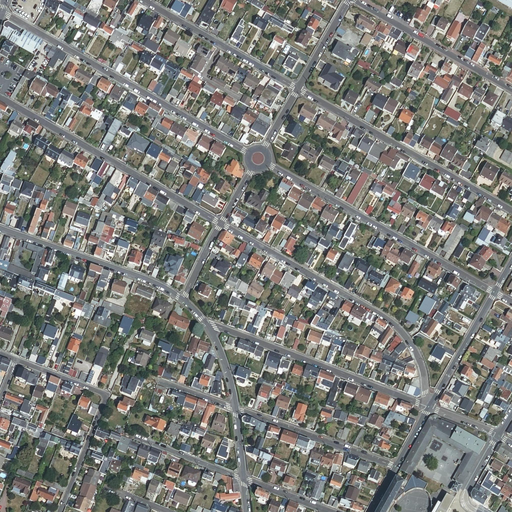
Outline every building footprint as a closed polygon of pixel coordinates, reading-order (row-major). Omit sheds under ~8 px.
[(61,5),(52,0),(48,0),(48,1),(46,5),(45,6),(57,13),(61,5)] [(118,0),(106,0),(104,5),(114,11),(116,8),(120,1),(118,0)] [(173,0),(168,9),(171,11),(176,2),(177,0),(173,0)] [(216,0),(210,0),(204,12),(213,17),(216,11),(215,11),(214,12),(210,11),(216,0)] [(224,0),(221,7),(231,13),(238,2),(234,0),(224,0)] [(250,4),(242,0),(240,0),(237,6),(246,11),(250,4)] [(253,0),(251,5),(261,11),(264,6),(262,5),(256,2),(253,0)] [(511,0),(496,0),(511,9),(511,0)] [(128,13),(133,5),(130,2),(125,11),(126,12),(128,13)] [(138,4),(135,2),(133,5),(128,13),(126,16),(128,17),(129,16),(131,18),(137,8),(136,7),(138,4)] [(191,8),(192,7),(185,4),(183,6),(178,3),(176,2),(171,11),(180,16),(182,11),(188,14),(191,8)] [(434,5),(429,2),(426,8),(432,10),(434,5)] [(64,3),(62,5),(74,12),(76,9),(64,3)] [(76,4),(75,5),(73,7),(77,9),(84,14),(87,10),(76,4)] [(74,12),(62,5),(60,10),(70,16),(70,15),(72,16),(74,12)] [(261,11),(251,5),(249,7),(254,9),(253,10),(260,14),(261,11)] [(426,8),(425,7),(423,12),(429,16),(432,10),(426,8)] [(118,10),(116,8),(114,11),(110,17),(114,20),(111,26),(115,28),(118,23),(122,25),(125,19),(116,14),(118,10)] [(84,14),(77,9),(73,16),(75,18),(73,21),(76,23),(78,19),(84,22),(87,15),(84,14)] [(98,16),(87,10),(84,14),(87,15),(95,20),(98,16)] [(313,14),(305,10),(302,16),(306,18),(308,14),(311,17),(313,14)] [(423,12),(418,10),(413,19),(422,24),(423,23),(423,22),(425,22),(429,16),(423,12)] [(196,25),(199,27),(202,21),(206,23),(205,25),(207,26),(206,28),(206,29),(207,30),(210,26),(209,26),(214,17),(213,17),(204,12),(196,25)] [(466,17),(459,13),(456,18),(457,19),(447,38),(450,40),(451,38),(454,40),(466,19),(466,17)] [(95,20),(87,15),(84,22),(87,24),(95,29),(96,29),(99,24),(95,22),(96,20),(95,20)] [(139,27),(149,33),(156,21),(151,19),(145,16),(139,27)] [(315,32),(322,20),(315,16),(314,18),(308,28),(315,32)] [(374,24),(361,16),(357,23),(370,31),(374,24)] [(150,33),(159,18),(159,17),(153,27),(150,33)] [(253,25),(264,31),(269,23),(258,17),(253,25)] [(294,30),(283,23),(273,17),(272,17),(269,22),(273,24),(276,26),(285,31),(285,30),(286,31),(287,30),(293,33),(294,30)] [(436,28),(441,20),(435,17),(431,25),(436,28)] [(163,20),(159,18),(150,33),(154,35),(159,27),(161,24),(163,20)] [(448,24),(441,20),(436,28),(436,29),(440,31),(441,30),(444,32),(448,24)] [(232,38),(238,42),(242,45),(246,38),(241,35),(244,29),(244,28),(242,27),(245,22),(242,21),(232,38)] [(5,23),(4,27),(4,28),(9,31),(10,29),(15,32),(19,34),(21,29),(8,22),(5,23)] [(72,24),(69,23),(62,34),(65,36),(72,24)] [(108,27),(106,25),(101,23),(98,29),(105,33),(107,34),(111,37),(115,31),(108,27)] [(474,40),(480,30),(469,23),(462,35),(467,37),(473,41),(474,40)] [(380,24),(376,31),(378,33),(387,37),(392,28),(388,25),(387,28),(380,24)] [(490,30),(482,25),(480,30),(474,40),(473,41),(479,44),(477,46),(480,47),(481,45),(483,42),(490,30)] [(9,31),(4,28),(1,36),(10,41),(14,33),(9,31)] [(308,28),(305,33),(312,36),(312,37),(315,32),(308,28)] [(402,33),(392,28),(387,37),(396,42),(402,33)] [(128,34),(119,29),(117,32),(126,37),(128,34)] [(18,47),(35,56),(38,51),(36,50),(39,46),(41,41),(25,31),(22,36),(17,46),(18,47)] [(126,37),(117,32),(115,31),(111,37),(110,39),(114,41),(115,40),(116,40),(117,38),(121,40),(121,39),(122,40),(131,45),(133,41),(126,37)] [(10,41),(15,45),(17,46),(22,36),(19,34),(15,32),(14,33),(10,41)] [(173,35),(168,32),(163,40),(176,47),(180,40),(181,38),(174,34),(173,35)] [(305,33),(304,32),(299,39),(297,43),(305,48),(312,36),(305,33)] [(155,54),(159,47),(156,46),(155,48),(149,44),(154,36),(149,33),(141,46),(147,49),(155,54)] [(387,37),(378,33),(376,37),(384,42),(387,37)] [(404,34),(402,33),(396,42),(395,45),(397,46),(399,41),(404,34)] [(369,45),(373,38),(366,34),(362,41),(369,45)] [(283,49),(288,42),(277,35),(273,41),(277,44),(282,47),(282,48),(283,49)] [(396,42),(387,37),(384,42),(394,47),(395,45),(396,42)] [(9,55),(15,45),(10,41),(8,40),(0,53),(0,54),(7,59),(9,55)] [(192,47),(180,40),(176,47),(174,51),(186,58),(192,47)] [(139,44),(133,41),(131,45),(130,47),(144,55),(145,53),(147,49),(141,46),(139,44)] [(405,45),(399,41),(397,46),(394,51),(405,57),(406,54),(410,47),(406,44),(405,45)] [(348,49),(339,44),(333,55),(345,62),(347,59),(352,62),(355,57),(356,57),(359,52),(349,47),(348,49)] [(17,46),(15,45),(9,55),(13,57),(18,47),(17,46)] [(486,47),(481,45),(480,47),(472,61),(477,64),(486,47)] [(197,52),(198,53),(204,57),(209,60),(213,53),(200,46),(197,52)] [(499,48),(496,46),(492,55),(488,61),(485,66),(489,68),(491,64),(495,66),(496,65),(499,67),(502,62),(498,60),(499,57),(496,55),(499,48)] [(42,49),(41,51),(42,52),(48,55),(46,58),(50,60),(57,49),(53,47),(51,50),(48,49),(46,52),(42,49)] [(415,49),(410,47),(406,54),(416,59),(417,58),(420,52),(415,49)] [(469,48),(464,57),(471,61),(478,49),(475,47),(473,51),(469,48)] [(38,51),(35,56),(31,63),(27,70),(30,72),(32,69),(32,68),(42,52),(41,51),(39,50),(38,51)] [(62,62),(66,55),(57,50),(48,66),(53,69),(58,60),(62,62)] [(154,60),(155,58),(145,53),(144,55),(140,61),(150,67),(154,60)] [(194,64),(203,69),(207,62),(203,60),(204,57),(198,53),(196,56),(194,56),(191,62),(194,63),(194,64)] [(293,55),(294,54),(293,53),(292,54),(291,54),(284,67),(291,71),(299,58),(295,56),(293,55)] [(406,54),(405,57),(404,58),(414,63),(416,59),(406,54)] [(116,72),(120,64),(124,56),(122,55),(120,57),(113,70),(116,72)] [(71,57),(68,56),(62,66),(65,68),(71,57)] [(222,71),(227,62),(218,56),(214,63),(217,64),(215,68),(222,71)] [(440,72),(439,72),(440,73),(444,75),(442,78),(444,80),(447,75),(451,68),(447,65),(449,61),(447,59),(440,72)] [(154,60),(150,67),(159,72),(160,70),(161,71),(164,67),(162,66),(163,65),(154,60)] [(183,70),(170,62),(166,69),(172,73),(174,74),(173,75),(177,77),(180,73),(181,74),(183,70)] [(233,66),(227,62),(222,71),(221,72),(227,75),(233,66)] [(414,63),(407,75),(417,81),(418,78),(422,72),(424,68),(414,63)] [(195,77),(197,78),(199,74),(200,75),(203,69),(194,64),(191,69),(189,69),(187,72),(194,76),(195,77)] [(505,67),(503,70),(510,73),(511,68),(511,64),(510,64),(508,69),(505,67)] [(74,78),(79,69),(70,65),(65,74),(68,75),(67,77),(70,79),(71,77),(74,79),(74,78)] [(336,70),(328,65),(320,78),(332,85),(331,87),(331,89),(335,91),(337,91),(344,79),(334,73),(336,70)] [(434,81),(437,76),(436,75),(438,71),(435,69),(430,66),(428,65),(424,72),(430,75),(428,78),(434,81)] [(239,69),(233,66),(227,75),(234,79),(236,75),(239,69)] [(93,78),(79,69),(74,78),(88,86),(89,84),(93,78)] [(240,69),(239,69),(236,75),(245,81),(249,75),(249,74),(240,69)] [(30,72),(27,70),(11,98),(14,100),(22,86),(22,87),(27,79),(32,82),(34,83),(36,79),(38,76),(36,75),(30,72)] [(187,72),(183,70),(181,74),(180,74),(187,78),(189,79),(192,81),(194,76),(187,72)] [(503,70),(500,77),(506,80),(510,73),(503,70)] [(94,75),(93,78),(89,84),(98,89),(107,94),(108,94),(110,95),(115,87),(94,75)] [(249,75),(245,81),(243,84),(249,88),(255,78),(249,75)] [(444,80),(442,78),(438,76),(433,86),(445,93),(453,78),(447,75),(444,80)] [(454,76),(453,78),(445,93),(443,97),(448,100),(453,91),(450,90),(453,85),(459,89),(463,81),(454,76)] [(197,78),(195,77),(193,81),(192,83),(198,86),(201,80),(197,78)] [(226,85),(213,78),(211,81),(224,88),(226,85)] [(249,88),(256,92),(259,86),(261,82),(255,78),(249,88)] [(403,84),(393,78),(389,84),(396,88),(399,90),(403,84)] [(47,86),(36,79),(34,83),(32,86),(31,89),(30,90),(41,96),(43,93),(45,88),(47,86)] [(382,87),(369,80),(365,88),(378,95),(382,87)] [(396,88),(389,84),(385,82),(383,86),(394,92),(396,88)] [(202,90),(203,89),(201,87),(198,86),(192,83),(190,86),(188,90),(194,93),(199,96),(202,90)] [(215,93),(216,91),(217,89),(206,83),(203,89),(202,90),(213,96),(215,93)] [(89,84),(88,86),(85,92),(89,95),(93,97),(98,89),(89,84)] [(158,84),(153,93),(157,95),(161,87),(159,86),(159,85),(158,84)] [(241,87),(235,84),(231,90),(238,94),(241,87)] [(281,92),(268,85),(266,89),(260,99),(258,102),(271,109),(281,92)] [(472,98),(475,92),(464,85),(459,94),(470,100),(472,98)] [(45,88),(43,93),(44,94),(45,93),(47,94),(50,95),(54,98),(57,92),(57,91),(56,90),(54,89),(48,86),(47,89),(45,88)] [(254,95),(260,99),(266,89),(259,86),(256,92),(254,95)] [(124,93),(115,87),(110,95),(110,97),(117,101),(119,102),(124,93)] [(486,93),(477,88),(475,92),(472,98),(480,103),(486,93)] [(107,94),(98,89),(93,97),(89,95),(87,99),(94,103),(95,101),(102,105),(108,94),(107,94)] [(175,98),(178,93),(173,89),(169,95),(175,98)] [(72,96),(66,92),(62,90),(61,92),(62,92),(60,95),(62,96),(66,98),(65,99),(63,102),(68,104),(72,96)] [(350,105),(354,107),(360,97),(350,91),(344,101),(351,104),(350,105)] [(89,95),(85,92),(80,100),(83,102),(84,103),(85,102),(92,107),(94,103),(87,99),(89,95)] [(224,103),(226,99),(215,93),(213,96),(210,101),(221,108),(224,103)] [(483,103),(487,105),(492,108),(497,98),(489,93),(486,98),(483,103)] [(126,102),(133,106),(136,102),(138,98),(131,94),(131,95),(130,94),(127,99),(128,99),(126,102)] [(388,101),(378,95),(372,105),(383,111),(383,110),(388,101)] [(80,100),(72,96),(68,104),(71,106),(74,103),(77,105),(76,106),(80,108),(81,106),(83,102),(80,100)] [(237,105),(239,102),(228,96),(226,99),(224,103),(229,106),(234,108),(236,104),(237,105)] [(241,103),(247,107),(249,103),(251,99),(245,96),(241,103)] [(480,103),(472,98),(470,100),(469,103),(478,108),(480,103)] [(389,100),(388,101),(383,110),(388,113),(389,111),(394,114),(399,105),(389,100)] [(94,103),(92,107),(99,110),(102,105),(95,101),(94,103)] [(84,103),(83,102),(81,106),(83,107),(80,112),(84,115),(85,114),(90,117),(91,115),(92,112),(94,113),(96,110),(84,103)] [(146,113),(149,108),(146,106),(143,105),(140,103),(134,112),(144,117),(146,113)] [(164,111),(151,104),(149,108),(162,116),(164,111)] [(317,112),(304,105),(299,114),(312,121),(317,112)] [(245,116),(247,113),(236,107),(235,109),(234,111),(232,114),(231,116),(242,122),(243,120),(245,116)] [(157,119),(152,127),(152,128),(155,129),(157,124),(161,117),(162,116),(149,108),(146,113),(157,119)] [(202,108),(196,118),(200,120),(204,113),(205,110),(202,108)] [(460,119),(462,116),(448,108),(444,115),(457,123),(460,119)] [(412,121),(415,116),(403,109),(401,114),(402,114),(399,120),(409,125),(412,121)] [(99,111),(96,110),(94,113),(92,116),(92,117),(92,118),(98,121),(103,113),(101,112),(99,111)] [(247,113),(245,116),(255,121),(256,122),(258,119),(259,117),(248,111),(247,113)] [(491,122),(500,127),(501,127),(506,117),(497,112),(491,122)] [(273,121),(261,114),(259,116),(259,117),(258,119),(264,122),(270,125),(273,121)] [(322,115),(316,124),(331,132),(336,123),(322,115)] [(250,129),(255,121),(245,116),(243,120),(249,124),(249,125),(248,125),(247,127),(250,129)] [(73,120),(68,128),(71,130),(76,121),(74,120),(75,117),(73,120)] [(117,122),(109,117),(107,120),(108,121),(105,127),(113,131),(114,129),(118,132),(120,128),(116,125),(117,122)] [(161,117),(157,124),(165,128),(171,131),(175,124),(161,117)] [(511,133),(511,132),(511,120),(510,120),(508,118),(506,117),(501,127),(511,133)] [(65,126),(68,128),(73,120),(69,118),(65,126)] [(449,118),(447,122),(457,127),(459,124),(449,118)] [(461,120),(460,119),(457,123),(459,124),(466,128),(467,125),(461,121),(461,120)] [(42,127),(30,121),(26,128),(29,130),(27,133),(30,134),(32,132),(35,134),(33,136),(36,138),(42,127)] [(9,130),(20,136),(25,128),(14,122),(11,127),(9,130)] [(256,122),(251,131),(255,133),(260,125),(256,122)] [(270,125),(264,122),(262,126),(260,125),(255,133),(264,138),(271,126),(270,126),(270,125)] [(301,128),(292,122),(288,129),(287,129),(285,133),(295,139),(301,128)] [(127,123),(126,126),(135,131),(138,127),(137,126),(136,128),(127,123)] [(336,123),(331,132),(335,135),(333,139),(338,142),(341,137),(345,139),(347,136),(349,132),(345,130),(346,129),(336,123)] [(187,131),(175,124),(171,131),(170,132),(178,136),(183,139),(187,131)] [(225,125),(221,132),(226,135),(230,128),(225,125)] [(349,132),(347,136),(350,138),(352,136),(356,128),(353,126),(352,128),(349,132)] [(395,130),(391,127),(387,134),(391,137),(395,130)] [(356,128),(352,136),(355,138),(351,145),(357,149),(358,148),(362,141),(360,140),(363,135),(364,133),(356,128)] [(129,138),(134,131),(130,129),(129,130),(127,129),(126,131),(123,129),(122,129),(120,133),(129,138)] [(188,130),(187,131),(183,139),(182,142),(186,144),(188,140),(194,143),(198,136),(191,132),(188,130)] [(245,133),(240,143),(243,144),(249,135),(245,133)] [(407,138),(403,136),(400,142),(409,147),(414,137),(409,134),(407,138)] [(420,137),(415,135),(414,137),(409,147),(413,149),(420,137)] [(149,144),(135,136),(128,148),(133,150),(134,148),(144,154),(149,144)] [(214,142),(209,140),(206,138),(203,136),(198,145),(203,148),(205,144),(211,147),(214,142)] [(492,142),(481,136),(475,147),(486,154),(492,142)] [(51,144),(38,137),(33,145),(46,153),(50,146),(51,144)] [(434,143),(434,142),(425,137),(420,146),(429,151),(434,143)] [(358,148),(361,150),(369,154),(370,152),(375,144),(364,138),(362,141),(358,148)] [(498,146),(492,142),(486,154),(485,156),(491,159),(498,146)] [(219,145),(215,143),(212,148),(210,152),(221,158),(226,149),(219,145)] [(323,149),(321,149),(320,147),(316,153),(309,149),(311,146),(306,143),(304,146),(303,148),(299,154),(315,163),(323,149)] [(437,156),(438,156),(443,148),(434,143),(429,151),(434,154),(437,156)] [(163,144),(163,145),(162,147),(165,149),(175,154),(176,152),(163,144)] [(297,149),(287,144),(284,150),(286,151),(282,157),(290,162),(294,156),(293,155),(297,149)] [(375,144),(370,152),(374,154),(376,151),(382,154),(383,155),(388,146),(384,144),(383,146),(380,144),(379,146),(377,145),(375,144)] [(50,146),(46,153),(45,155),(58,162),(59,160),(63,153),(50,146)] [(163,152),(152,146),(147,156),(157,162),(159,159),(163,152)] [(458,152),(447,146),(440,157),(451,164),(456,155),(458,152)] [(175,154),(165,149),(163,152),(159,159),(169,164),(171,160),(173,160),(174,158),(176,155),(175,154)] [(398,152),(392,149),(387,158),(393,162),(398,152)] [(511,160),(511,153),(506,150),(500,159),(510,165),(511,160)] [(64,151),(63,153),(59,160),(72,167),(74,164),(76,159),(64,151)] [(374,154),(370,152),(369,154),(379,160),(382,154),(376,151),(374,154)] [(12,152),(11,152),(1,170),(0,172),(5,174),(11,177),(14,178),(16,174),(13,173),(7,170),(10,166),(12,167),(14,164),(11,163),(16,154),(12,152)] [(398,152),(393,162),(389,169),(391,170),(392,169),(395,171),(399,162),(398,161),(399,159),(407,163),(410,159),(398,152)] [(78,155),(76,159),(74,164),(85,170),(89,161),(83,158),(80,156),(78,155)] [(456,155),(451,164),(462,170),(466,164),(467,161),(456,155)] [(332,170),(336,164),(324,157),(319,165),(328,170),(327,170),(331,172),(332,170)] [(470,157),(467,161),(466,164),(471,167),(475,160),(470,157)] [(104,163),(97,159),(91,169),(95,171),(93,175),(90,180),(92,180),(90,184),(92,185),(93,183),(104,163)] [(189,159),(188,162),(199,168),(200,169),(202,166),(191,160),(189,159)] [(343,161),(339,159),(336,164),(332,170),(344,177),(347,172),(348,173),(349,172),(350,170),(348,168),(342,165),(342,164),(340,163),(341,161),(342,162),(343,161)] [(72,167),(59,160),(58,162),(57,163),(64,167),(66,167),(70,169),(72,167)] [(230,167),(243,174),(244,172),(240,169),(238,164),(234,161),(230,167)] [(172,162),(167,171),(174,175),(179,166),(172,162)] [(108,165),(104,163),(93,183),(95,184),(96,183),(99,184),(102,178),(101,178),(108,165)] [(192,166),(187,164),(184,168),(187,170),(186,172),(193,176),(196,171),(194,170),(191,168),(192,166)] [(499,171),(487,164),(480,176),(492,182),(499,171)] [(241,179),(244,175),(243,174),(230,167),(229,166),(226,171),(241,179)] [(356,168),(352,166),(350,170),(349,172),(351,174),(350,177),(357,181),(361,174),(354,170),(356,168)] [(420,172),(409,166),(403,175),(414,182),(416,177),(420,172)] [(115,169),(111,167),(106,175),(110,177),(115,169)] [(121,173),(116,170),(108,184),(113,186),(121,173)] [(204,173),(200,170),(199,170),(197,174),(202,177),(203,177),(209,180),(211,175),(205,172),(204,173)] [(193,176),(186,172),(184,176),(185,178),(190,180),(193,176)] [(363,174),(346,203),(352,206),(369,176),(363,172),(363,174)] [(511,177),(504,173),(499,181),(511,188),(511,177)] [(186,190),(183,195),(187,197),(187,196),(188,197),(194,187),(196,188),(200,181),(202,177),(197,174),(196,174),(186,190)] [(6,176),(4,176),(1,184),(5,186),(10,187),(12,182),(9,181),(9,180),(5,178),(6,176)] [(129,177),(126,176),(119,188),(118,188),(117,189),(121,191),(129,177)] [(419,186),(430,193),(431,191),(436,182),(425,176),(419,186)] [(140,184),(131,178),(127,185),(136,191),(140,184)] [(284,179),(281,183),(292,189),(293,188),(295,185),(284,179)] [(387,186),(381,183),(381,184),(382,185),(380,187),(376,184),(378,181),(376,180),(370,191),(375,194),(376,192),(382,195),(383,193),(387,186)] [(392,186),(382,180),(381,183),(387,186),(394,190),(398,185),(395,184),(394,187),(392,186)] [(17,191),(15,197),(20,199),(21,195),(22,193),(19,192),(22,184),(14,181),(12,189),(17,191)] [(230,186),(222,181),(217,191),(225,195),(227,190),(230,186)] [(448,188),(436,181),(436,182),(431,191),(435,193),(442,197),(448,188)] [(22,193),(21,195),(24,196),(31,199),(34,191),(36,187),(25,183),(22,193)] [(281,183),(278,188),(285,192),(289,195),(292,189),(281,183)] [(113,186),(108,184),(102,195),(109,199),(112,192),(118,195),(121,191),(117,189),(113,186)] [(149,189),(140,184),(136,191),(134,194),(143,200),(144,198),(149,189)] [(88,193),(88,191),(91,187),(91,186),(90,186),(88,186),(82,199),(84,199),(88,193)] [(397,192),(394,190),(387,186),(383,193),(393,199),(395,195),(397,192)] [(43,201),(41,200),(43,194),(41,194),(42,192),(40,192),(41,189),(36,187),(34,191),(35,192),(32,198),(36,200),(35,202),(36,204),(39,205),(41,206),(43,201)] [(196,202),(203,190),(200,188),(193,200),(196,202)] [(292,189),(289,195),(288,197),(299,203),(304,195),(293,188),(292,189)] [(335,197),(339,199),(344,190),(340,188),(335,197)] [(159,194),(149,189),(144,198),(148,200),(151,202),(154,203),(156,200),(159,194)] [(456,192),(451,189),(447,197),(455,202),(460,194),(456,192)] [(207,192),(203,190),(196,202),(200,204),(202,200),(215,207),(219,200),(217,200),(218,198),(211,194),(209,197),(206,195),(207,192)] [(51,192),(47,191),(43,201),(41,206),(40,211),(42,212),(43,212),(45,213),(48,202),(47,202),(50,194),(51,194),(52,193),(51,192)] [(248,204),(253,207),(260,211),(269,195),(263,192),(259,199),(253,195),(251,199),(248,204)] [(50,194),(47,202),(48,202),(50,196),(56,198),(57,195),(56,194),(52,193),(51,194),(50,194)] [(170,201),(159,194),(156,200),(167,206),(170,201)] [(476,196),(471,194),(467,201),(472,203),(476,196)] [(109,199),(102,195),(99,201),(94,208),(94,209),(96,209),(99,210),(99,211),(105,202),(108,204),(110,200),(109,199)] [(304,195),(299,203),(298,205),(309,211),(311,207),(314,201),(304,195)] [(322,201),(316,197),(314,201),(311,207),(315,209),(317,210),(321,212),(325,204),(321,202),(322,201)] [(94,208),(99,201),(95,198),(94,201),(92,203),(91,206),(94,208)] [(485,202),(481,199),(478,204),(477,206),(471,216),(473,217),(473,216),(476,218),(482,207),(485,202)] [(167,206),(156,200),(154,203),(159,205),(157,208),(163,212),(166,207),(167,206)] [(188,211),(170,201),(167,206),(166,207),(185,217),(188,211)] [(391,201),(387,209),(399,216),(400,213),(403,208),(391,201)] [(8,202),(5,212),(14,215),(17,205),(8,202)] [(78,206),(66,202),(62,213),(74,217),(78,206)] [(455,203),(447,216),(455,221),(460,212),(458,211),(461,206),(455,203)] [(411,220),(416,210),(406,204),(403,208),(400,213),(411,220)] [(493,213),(482,207),(476,218),(475,220),(479,222),(481,219),(483,221),(487,223),(492,214),(493,213)] [(239,210),(236,208),(232,215),(244,222),(247,217),(238,212),(239,210)] [(276,218),(279,214),(274,211),(268,208),(265,212),(276,218)] [(338,214),(326,208),(321,217),(325,220),(333,224),(338,214)] [(42,212),(40,211),(37,210),(32,225),(37,227),(42,212)] [(196,216),(188,211),(185,217),(185,218),(191,221),(190,223),(192,224),(196,216)] [(107,219),(109,214),(104,212),(102,212),(100,217),(107,220),(107,219)] [(51,213),(42,238),(46,240),(52,225),(52,224),(53,222),(51,221),(53,217),(52,216),(53,214),(51,213)] [(463,219),(472,224),(473,222),(475,220),(476,218),(473,216),(473,217),(471,216),(467,213),(463,219)] [(88,227),(91,218),(80,214),(76,223),(88,227)] [(429,226),(433,219),(429,217),(428,219),(420,214),(416,220),(420,223),(418,226),(426,231),(429,226)] [(487,223),(487,224),(495,229),(501,218),(498,216),(497,217),(492,214),(487,223)] [(255,230),(258,225),(252,221),(254,218),(248,215),(247,217),(244,222),(243,223),(255,230)] [(191,221),(185,218),(183,221),(193,227),(195,223),(198,217),(196,216),(192,224),(190,223),(191,221)] [(265,218),(263,217),(258,225),(255,230),(259,232),(263,235),(266,229),(268,226),(263,223),(265,218)] [(434,217),(433,219),(429,226),(435,229),(434,230),(438,233),(439,230),(444,223),(434,217)] [(285,223),(276,218),(271,227),(275,229),(278,230),(280,232),(283,227),(285,223)] [(501,218),(495,229),(503,233),(509,224),(507,223),(504,221),(505,220),(501,218)] [(19,219),(16,229),(20,231),(24,220),(19,219)] [(115,221),(107,219),(107,220),(105,225),(105,226),(112,228),(115,229),(116,225),(113,225),(115,221)] [(297,224),(288,219),(286,222),(295,227),(295,228),(297,224)] [(137,230),(139,225),(127,221),(126,223),(125,226),(131,228),(137,230)] [(295,227),(286,222),(285,223),(283,227),(292,232),(295,227)] [(105,226),(105,225),(98,223),(94,234),(101,236),(102,234),(105,226)] [(206,230),(195,223),(193,227),(188,236),(194,239),(199,241),(206,230)] [(456,226),(452,223),(450,226),(449,225),(449,224),(446,223),(441,231),(445,234),(446,232),(451,234),(456,226)] [(32,225),(29,234),(33,236),(37,227),(32,225)] [(344,238),(349,241),(351,238),(353,233),(356,227),(351,225),(350,228),(348,230),(344,238)] [(112,228),(105,226),(102,234),(110,237),(111,235),(110,235),(112,228)] [(459,228),(456,226),(451,234),(443,248),(443,249),(442,250),(447,253),(461,229),(459,228)] [(326,236),(325,237),(331,241),(333,237),(339,240),(343,233),(332,227),(326,236)] [(269,230),(266,229),(263,235),(259,232),(258,234),(264,237),(269,230)] [(165,235),(155,231),(150,245),(152,245),(153,243),(156,244),(155,246),(162,248),(166,236),(165,236),(165,235)] [(100,241),(101,236),(94,234),(91,232),(87,242),(98,246),(100,241)] [(222,233),(218,240),(224,244),(229,247),(234,237),(226,232),(222,233)] [(318,236),(312,233),(311,232),(305,243),(309,245),(310,245),(311,242),(316,245),(317,245),(319,242),(320,242),(322,238),(318,236)] [(110,237),(102,234),(101,236),(100,241),(105,243),(107,244),(108,244),(111,237),(110,237)] [(298,239),(292,235),(285,248),(295,254),(297,251),(292,248),(298,239)] [(507,242),(496,235),(491,243),(503,249),(507,242)] [(184,242),(173,238),(169,236),(168,238),(167,240),(174,243),(173,245),(176,246),(177,245),(182,247),(182,246),(190,248),(192,244),(184,242)] [(11,238),(6,237),(0,252),(0,269),(5,271),(7,272),(9,266),(10,263),(3,261),(5,255),(7,255),(9,249),(7,248),(11,238)] [(67,237),(64,246),(72,249),(75,240),(67,237)] [(373,248),(377,239),(373,237),(367,247),(371,250),(373,248)] [(330,243),(324,240),(322,238),(320,242),(318,246),(326,250),(330,252),(331,251),(334,245),(330,243)] [(348,243),(349,241),(344,238),(338,248),(344,251),(348,243)] [(387,245),(377,239),(373,248),(377,250),(378,248),(383,251),(387,245)] [(484,242),(478,239),(475,244),(484,248),(485,248),(487,250),(489,245),(484,242)] [(105,243),(100,241),(98,246),(97,249),(105,252),(106,252),(106,250),(105,250),(103,249),(105,243)] [(129,245),(120,242),(118,247),(122,249),(123,249),(128,251),(129,245)] [(248,245),(243,242),(238,252),(240,253),(243,254),(248,245)] [(387,245),(383,251),(389,254),(391,249),(394,245),(388,242),(387,245)] [(36,274),(45,250),(25,243),(24,248),(34,252),(38,253),(36,258),(32,273),(36,274)] [(229,247),(224,244),(222,248),(233,254),(232,255),(237,258),(240,253),(238,252),(229,247)] [(253,247),(248,245),(243,254),(247,257),(253,247)] [(462,248),(459,246),(453,256),(459,259),(464,249),(462,248)] [(480,258),(486,263),(493,254),(487,250),(485,248),(484,248),(478,256),(480,258)] [(97,249),(94,257),(103,260),(105,252),(97,249)] [(389,254),(386,259),(396,265),(399,260),(403,254),(399,252),(398,253),(391,249),(389,254)] [(55,254),(46,250),(40,266),(43,267),(44,264),(46,265),(51,266),(55,254)] [(155,255),(156,253),(148,250),(143,264),(148,266),(153,254),(155,255)] [(131,256),(130,258),(129,263),(130,263),(129,264),(134,266),(134,264),(139,266),(143,255),(139,254),(140,252),(136,251),(135,253),(133,252),(131,256)] [(338,255),(331,251),(330,252),(326,259),(334,263),(338,255)] [(413,256),(404,251),(403,254),(399,260),(408,265),(413,256)] [(480,272),(486,263),(480,258),(470,252),(467,257),(473,260),(470,265),(476,268),(475,269),(480,272)] [(240,260),(237,264),(243,267),(249,258),(247,257),(243,254),(240,260)] [(260,270),(264,261),(254,255),(249,264),(260,270)] [(169,273),(177,277),(179,272),(181,267),(184,260),(177,257),(176,260),(168,256),(165,262),(170,265),(172,268),(169,273)] [(351,259),(345,256),(338,269),(343,271),(344,269),(348,272),(354,261),(351,259)] [(364,263),(365,261),(361,259),(359,262),(360,262),(357,269),(360,271),(361,270),(367,274),(371,266),(364,263)] [(419,265),(415,263),(408,275),(411,276),(413,277),(419,265)] [(440,268),(431,263),(425,273),(426,274),(428,270),(431,272),(436,275),(439,277),(442,272),(439,270),(438,270),(440,268)] [(267,264),(262,274),(270,279),(275,270),(277,268),(273,266),(272,267),(267,264)] [(35,277),(9,266),(7,272),(22,278),(34,282),(35,277)] [(72,267),(69,276),(78,280),(82,281),(85,271),(72,266),(72,267)] [(103,270),(91,266),(89,271),(91,272),(96,273),(101,275),(103,270)] [(371,266),(367,274),(370,276),(373,271),(375,273),(377,270),(371,266)] [(181,267),(179,272),(177,277),(175,281),(184,285),(186,280),(185,280),(185,278),(184,278),(186,273),(183,271),(184,268),(181,267)] [(48,276),(50,271),(43,269),(40,268),(35,283),(36,283),(44,286),(46,282),(43,281),(45,275),(48,276)] [(111,273),(103,270),(101,275),(97,287),(98,287),(97,290),(103,292),(104,289),(105,289),(110,278),(111,273)] [(275,270),(270,279),(270,280),(280,285),(285,276),(275,270)] [(22,278),(7,272),(5,271),(3,276),(12,280),(13,279),(17,281),(20,282),(22,278)] [(370,276),(367,281),(379,288),(380,287),(385,278),(375,273),(373,271),(370,276)] [(69,276),(63,274),(62,275),(60,280),(58,287),(64,289),(67,280),(69,276)] [(286,274),(285,276),(280,285),(289,290),(292,285),(296,279),(286,274)] [(229,278),(230,278),(238,281),(235,288),(234,289),(246,294),(247,293),(250,287),(248,285),(236,279),(231,275),(229,277),(229,278)] [(383,289),(390,277),(387,275),(385,278),(380,287),(383,289)] [(460,282),(451,277),(447,284),(456,290),(460,282)] [(34,283),(34,282),(22,278),(20,282),(18,285),(33,291),(33,289),(34,286),(36,283),(35,283),(34,283)] [(235,288),(238,281),(230,278),(227,285),(235,288)] [(434,296),(438,288),(422,279),(418,287),(434,296)] [(344,289),(348,291),(353,283),(349,280),(344,289)] [(115,281),(111,292),(123,296),(127,285),(115,281)] [(394,295),(395,295),(397,290),(400,285),(392,281),(386,291),(393,296),(394,295)] [(46,293),(48,288),(44,286),(36,283),(34,286),(36,286),(35,288),(41,291),(46,293)] [(264,290),(252,283),(250,287),(247,293),(259,300),(264,290)] [(318,285),(316,284),(314,288),(313,287),(314,284),(311,283),(310,285),(308,284),(305,288),(309,290),(314,293),(317,288),(318,285)] [(154,292),(134,284),(130,293),(135,295),(136,294),(151,299),(152,297),(154,298),(156,294),(154,293),(154,292)] [(302,291),(292,285),(289,290),(288,293),(287,295),(297,300),(302,291)] [(211,291),(202,286),(198,294),(208,299),(211,291)] [(476,300),(477,300),(472,298),(473,297),(478,300),(480,295),(472,290),(467,287),(466,287),(465,288),(462,292),(461,291),(461,292),(459,295),(465,298),(474,303),(475,304),(475,303),(476,300)] [(55,296),(57,291),(48,288),(46,293),(55,296)] [(317,288),(314,293),(312,296),(312,297),(319,302),(321,303),(324,298),(327,293),(317,288)] [(401,298),(404,300),(405,298),(410,300),(414,293),(405,289),(405,290),(403,289),(401,294),(400,293),(398,296),(401,297),(400,298),(401,298)] [(76,299),(57,291),(55,296),(57,297),(58,297),(60,298),(62,299),(75,304),(76,299)] [(451,305),(453,306),(459,295),(455,293),(449,304),(451,305)] [(8,312),(12,301),(4,298),(0,295),(0,309),(1,309),(8,312)] [(465,298),(459,295),(453,306),(451,308),(458,312),(463,302),(465,298)] [(246,302),(239,299),(232,296),(229,305),(233,307),(234,306),(239,308),(239,309),(243,310),(246,302)] [(432,310),(436,302),(432,300),(428,298),(427,297),(419,310),(429,315),(432,310)] [(474,303),(465,298),(463,302),(472,307),(474,303)] [(79,300),(77,299),(76,299),(75,304),(76,304),(74,309),(77,310),(82,312),(86,303),(84,302),(79,300)] [(172,305),(158,300),(154,310),(163,314),(162,317),(167,318),(172,305)] [(355,306),(346,301),(341,310),(345,312),(350,315),(355,306)] [(125,309),(104,302),(102,309),(110,312),(122,317),(123,314),(125,309)] [(260,307),(256,305),(250,303),(246,302),(243,310),(249,313),(251,309),(259,312),(260,307)] [(439,303),(434,312),(435,312),(443,317),(445,318),(447,313),(444,312),(448,305),(443,302),(441,305),(439,303)] [(89,306),(86,305),(84,310),(87,311),(86,313),(90,314),(90,315),(91,316),(95,308),(89,305),(89,306)] [(355,306),(350,315),(361,322),(362,321),(364,318),(366,313),(355,306)] [(266,309),(260,307),(259,312),(254,323),(253,326),(251,333),(254,335),(257,328),(258,328),(263,316),(260,316),(261,314),(263,315),(264,316),(266,309)] [(110,312),(102,309),(101,308),(98,316),(98,317),(107,320),(108,319),(109,319),(110,318),(108,317),(110,312)] [(87,311),(84,310),(82,316),(90,320),(91,316),(90,315),(90,314),(86,313),(87,311)] [(329,316),(326,321),(321,318),(323,313),(320,311),(315,320),(312,324),(311,326),(325,332),(326,332),(334,319),(329,316)] [(276,313),(274,312),(272,317),(276,319),(276,320),(278,321),(275,326),(280,328),(285,316),(283,316),(276,313)] [(405,320),(414,325),(419,317),(410,312),(405,320)] [(434,318),(433,320),(435,321),(438,324),(443,317),(435,312),(432,316),(434,318)] [(176,315),(172,313),(168,324),(185,330),(188,321),(176,317),(176,315)] [(376,319),(366,313),(364,318),(369,321),(370,321),(374,323),(376,319)] [(107,327),(109,321),(107,320),(98,317),(98,316),(97,316),(94,322),(107,327)] [(289,318),(287,317),(285,316),(280,328),(276,338),(282,340),(287,325),(292,327),(294,322),(295,320),(289,318)] [(511,321),(502,316),(499,320),(511,326),(511,328),(507,326),(502,336),(509,340),(510,341),(511,338),(511,321)] [(133,321),(124,317),(121,324),(122,325),(131,328),(133,321)] [(299,322),(295,320),(294,322),(295,323),(293,328),(292,331),(296,333),(297,330),(303,332),(306,324),(299,322)] [(384,324),(378,320),(376,324),(380,327),(385,331),(388,326),(384,324)] [(435,321),(433,320),(431,323),(429,321),(426,324),(422,330),(425,331),(424,333),(429,337),(434,329),(436,330),(437,328),(436,327),(438,324),(435,321)] [(250,323),(246,332),(250,334),(253,326),(254,323),(253,322),(253,324),(250,323)] [(122,325),(121,324),(118,332),(125,334),(127,330),(123,329),(123,330),(120,329),(122,325)] [(45,334),(44,336),(55,341),(59,331),(43,325),(41,332),(45,334)] [(2,328),(0,332),(0,338),(10,343),(14,333),(2,328)] [(393,330),(390,328),(384,338),(388,341),(390,337),(389,337),(393,330)] [(155,335),(143,330),(139,339),(144,341),(151,343),(155,335)] [(320,343),(323,336),(310,331),(307,340),(311,342),(311,343),(315,345),(316,343),(319,345),(320,343)] [(335,336),(326,332),(325,332),(323,336),(320,343),(322,343),(323,340),(329,343),(330,340),(333,341),(335,336)] [(509,340),(502,336),(495,332),(491,340),(496,343),(500,345),(498,348),(497,351),(499,352),(501,353),(506,345),(509,340)] [(338,337),(335,336),(333,341),(332,344),(325,362),(329,364),(333,352),(334,352),(335,348),(336,348),(337,346),(344,348),(345,344),(347,340),(338,337)] [(79,348),(82,342),(73,338),(73,337),(69,348),(73,350),(75,346),(79,348)] [(388,357),(402,342),(397,337),(394,340),(395,341),(390,346),(392,347),(387,352),(385,355),(388,357)] [(195,356),(200,341),(193,338),(188,352),(193,353),(192,355),(195,356)] [(384,338),(383,338),(379,344),(384,346),(388,341),(384,338)] [(437,343),(444,347),(446,342),(439,338),(437,343)] [(161,344),(172,348),(173,344),(163,340),(161,344)] [(209,344),(200,341),(195,356),(195,357),(197,358),(200,350),(207,353),(206,354),(207,354),(209,355),(211,348),(210,347),(209,346),(209,344)] [(240,341),(237,349),(247,353),(248,353),(251,345),(240,341)] [(161,344),(160,343),(158,347),(163,349),(162,352),(170,355),(172,348),(161,344)] [(447,353),(453,357),(455,353),(444,347),(437,343),(436,345),(438,346),(446,351),(448,352),(447,353)] [(357,348),(345,344),(344,348),(341,354),(353,359),(355,354),(357,350),(357,348)] [(258,347),(251,345),(248,353),(250,354),(254,355),(255,356),(255,355),(258,347)] [(407,349),(402,345),(392,355),(397,359),(407,349)] [(371,350),(361,346),(359,351),(357,350),(355,354),(369,359),(372,350),(371,350)] [(219,361),(216,355),(211,347),(209,353),(204,370),(205,370),(205,369),(208,370),(207,373),(210,374),(211,372),(212,372),(212,370),(212,369),(211,369),(215,360),(219,361)] [(258,347),(255,355),(261,357),(264,350),(258,347)] [(487,347),(481,357),(491,363),(495,355),(500,358),(501,356),(500,355),(501,353),(499,352),(497,351),(494,350),(494,351),(487,347)] [(150,353),(138,348),(136,352),(139,353),(134,364),(144,368),(150,353)] [(181,352),(172,348),(170,355),(169,356),(178,360),(181,352)] [(443,358),(446,353),(437,348),(432,357),(441,362),(441,361),(443,358)] [(109,352),(100,349),(94,365),(95,365),(94,367),(94,369),(100,371),(101,370),(102,368),(103,368),(109,352)] [(278,370),(283,358),(269,353),(266,361),(264,365),(278,370)] [(383,357),(384,356),(377,353),(376,355),(375,355),(374,356),(372,355),(370,360),(380,364),(383,357)] [(385,355),(384,355),(384,356),(383,357),(385,358),(382,364),(387,365),(393,368),(396,360),(388,357),(385,355)] [(286,358),(283,357),(283,358),(278,370),(277,373),(281,375),(283,369),(288,371),(290,363),(285,361),(286,358)] [(385,358),(383,357),(380,364),(378,369),(384,371),(387,365),(382,364),(385,358)] [(491,375),(496,367),(481,358),(478,363),(484,366),(489,369),(491,370),(489,373),(491,375)] [(10,362),(3,359),(1,364),(9,367),(11,363),(10,362)] [(406,368),(407,364),(402,362),(396,360),(393,369),(392,369),(391,373),(397,375),(399,371),(403,373),(405,368),(406,368)] [(474,367),(462,360),(460,365),(465,368),(471,371),(474,367)] [(248,371),(230,363),(234,376),(240,378),(239,382),(240,382),(241,384),(243,385),(245,384),(247,377),(248,378),(249,375),(248,374),(249,372),(248,371)] [(0,370),(7,373),(9,367),(1,364),(0,364),(0,370)] [(362,364),(358,375),(362,376),(367,365),(362,364)] [(415,367),(408,364),(404,375),(408,376),(409,373),(414,375),(416,371),(414,370),(415,367)] [(510,371),(497,364),(496,367),(510,375),(511,375),(511,373),(511,372),(510,372),(510,371)] [(190,366),(186,365),(182,375),(187,377),(190,366)] [(304,373),(305,370),(295,366),(292,373),(303,378),(304,373)] [(308,375),(304,373),(303,378),(308,380),(310,375),(312,368),(310,367),(308,375)] [(510,375),(496,367),(491,375),(488,380),(493,382),(495,384),(496,382),(497,382),(502,373),(503,374),(502,374),(508,378),(510,375)] [(321,371),(312,368),(310,375),(318,378),(321,371)] [(476,380),(478,376),(471,371),(465,368),(461,376),(464,378),(462,382),(470,386),(471,387),(473,385),(472,384),(475,379),(476,380)] [(68,376),(75,379),(77,374),(74,372),(75,371),(70,369),(68,376)] [(172,372),(164,369),(162,378),(169,380),(172,372)] [(29,385),(31,378),(32,375),(19,370),(15,379),(19,381),(29,385)] [(321,371),(318,378),(317,383),(320,384),(322,379),(326,381),(329,382),(333,383),(334,382),(336,377),(321,371)] [(213,383),(215,378),(206,375),(205,377),(211,379),(210,380),(208,386),(212,388),(213,383)] [(60,381),(51,377),(46,390),(55,394),(60,381)] [(208,386),(210,380),(201,377),(199,384),(208,387),(208,386)] [(336,377),(334,382),(335,382),(326,406),(335,409),(337,403),(333,402),(335,396),(337,392),(335,391),(337,388),(340,379),(336,377)] [(30,403),(32,397),(36,387),(39,381),(31,378),(29,385),(19,381),(19,383),(25,386),(20,399),(25,401),(30,403)] [(274,383),(259,378),(258,381),(273,386),(274,383)] [(480,395),(476,402),(482,405),(484,402),(489,404),(493,397),(487,394),(491,387),(490,387),(493,382),(488,380),(488,381),(487,381),(481,392),(480,395)] [(65,383),(60,381),(55,394),(60,396),(62,391),(65,383)] [(125,388),(120,386),(118,391),(135,397),(137,391),(138,389),(128,385),(129,383),(127,382),(125,388)] [(155,385),(151,384),(146,382),(144,387),(146,387),(145,390),(145,391),(148,392),(149,391),(149,390),(151,390),(151,389),(153,390),(155,385)] [(511,393),(511,386),(504,382),(501,387),(511,393)] [(72,386),(65,383),(62,391),(69,394),(72,386)] [(221,383),(219,383),(213,383),(212,388),(210,394),(221,394),(221,383)] [(468,388),(458,383),(452,393),(462,398),(468,388)] [(290,385),(286,384),(284,389),(297,394),(298,392),(298,391),(289,388),(290,385)] [(356,397),(359,389),(347,384),(344,393),(356,397)] [(270,395),(272,390),(261,386),(258,397),(268,400),(270,395)] [(46,391),(36,387),(32,397),(41,401),(46,391)] [(420,391),(409,387),(407,393),(408,394),(414,396),(416,391),(420,392),(420,391)] [(507,402),(511,393),(501,387),(500,389),(500,390),(504,392),(500,398),(507,402)] [(275,391),(272,390),(270,395),(278,398),(279,396),(281,391),(275,389),(275,391)] [(372,393),(359,389),(356,397),(355,400),(364,403),(368,404),(372,393)] [(187,397),(169,390),(167,395),(171,397),(171,396),(182,400),(181,403),(184,404),(185,403),(187,397)] [(462,400),(445,391),(440,401),(444,403),(445,402),(449,404),(450,403),(459,407),(462,400)] [(311,397),(298,392),(297,394),(297,395),(310,401),(311,397)] [(390,398),(378,393),(374,402),(387,407),(390,398)] [(19,398),(7,394),(5,398),(17,403),(19,398)] [(291,400),(279,396),(278,398),(275,407),(287,411),(291,400)] [(197,401),(187,397),(185,403),(186,404),(187,402),(195,406),(196,405),(197,401)] [(17,403),(5,398),(4,401),(22,408),(25,401),(20,399),(19,398),(17,403)] [(90,402),(81,398),(78,406),(86,410),(90,402)] [(134,405),(135,403),(125,398),(123,404),(129,406),(133,408),(134,405)] [(460,409),(469,414),(474,405),(465,399),(460,409)] [(508,404),(498,399),(495,405),(505,411),(508,404)] [(139,401),(136,400),(135,403),(134,405),(143,409),(144,407),(143,407),(143,405),(138,403),(139,401)] [(414,407),(397,400),(390,412),(394,413),(395,410),(397,406),(403,409),(411,412),(414,407)] [(193,411),(195,406),(187,402),(186,404),(185,403),(184,404),(184,406),(183,407),(193,411)] [(129,406),(123,404),(120,403),(118,409),(126,413),(129,406)] [(215,407),(210,405),(209,408),(207,407),(202,423),(206,424),(211,412),(213,413),(215,407)] [(299,405),(294,419),(298,421),(298,422),(301,423),(306,407),(299,405)] [(205,409),(197,406),(192,417),(195,419),(199,410),(203,412),(204,411),(205,409)] [(333,409),(324,406),(324,407),(323,409),(324,410),(322,416),(326,417),(330,419),(333,409)] [(373,406),(368,419),(366,422),(379,429),(384,420),(373,414),(376,407),(373,406)] [(88,414),(95,417),(97,411),(92,408),(91,411),(90,411),(88,414)] [(44,413),(36,409),(35,411),(42,414),(39,422),(41,423),(41,425),(43,426),(49,410),(46,409),(44,413)] [(330,419),(326,417),(324,423),(330,425),(335,410),(333,409),(330,419)] [(479,418),(483,420),(488,411),(484,409),(479,418)] [(347,421),(348,418),(346,418),(347,415),(336,411),(334,418),(344,422),(343,424),(346,425),(347,421)] [(394,413),(390,412),(383,424),(388,426),(392,419),(400,422),(402,416),(394,413)] [(26,417),(13,413),(11,417),(25,422),(26,417)] [(368,419),(350,413),(348,418),(347,421),(363,427),(366,422),(368,419)] [(7,419),(8,417),(2,415),(0,420),(0,419),(0,429),(6,432),(9,423),(10,420),(7,419)] [(430,418),(400,470),(408,474),(410,476),(433,436),(467,455),(452,481),(450,480),(448,483),(451,485),(452,483),(453,484),(450,490),(457,494),(485,444),(457,428),(454,434),(433,422),(434,420),(436,421),(438,417),(435,415),(430,418)] [(223,426),(225,422),(225,419),(216,416),(211,429),(223,434),(225,427),(223,426)] [(242,420),(242,423),(256,428),(255,431),(257,431),(259,432),(262,424),(244,417),(242,420)] [(152,427),(155,421),(147,418),(144,424),(152,427)] [(18,428),(21,422),(14,419),(11,425),(18,428)] [(76,421),(72,419),(67,430),(76,435),(81,424),(76,421)] [(165,424),(155,420),(155,421),(152,427),(152,428),(162,432),(165,424)] [(25,433),(28,425),(21,422),(18,428),(17,430),(23,433),(18,445),(17,444),(16,448),(19,449),(25,433)] [(167,433),(178,437),(180,433),(182,427),(171,423),(170,427),(168,427),(166,432),(167,433)] [(186,427),(187,425),(183,424),(182,426),(182,427),(180,433),(190,437),(192,432),(189,431),(189,429),(188,429),(189,428),(186,427)] [(388,426),(383,424),(382,427),(383,428),(380,435),(381,435),(380,437),(387,440),(389,437),(388,436),(393,428),(388,426)] [(18,428),(11,425),(9,432),(12,433),(14,429),(17,430),(18,428)] [(42,433),(43,431),(41,430),(38,429),(28,425),(25,433),(38,438),(40,438),(42,433)] [(283,431),(270,426),(267,433),(272,435),(273,433),(278,435),(278,437),(281,438),(283,431)] [(111,432),(98,427),(96,433),(108,438),(111,432)] [(194,428),(192,432),(190,437),(192,438),(193,435),(193,434),(195,434),(204,438),(204,436),(206,432),(194,428)] [(344,431),(341,439),(346,440),(350,430),(344,429),(344,431)] [(65,435),(52,430),(51,434),(63,438),(65,435)] [(353,446),(357,447),(366,432),(362,430),(353,446)] [(298,436),(283,431),(281,438),(280,441),(295,446),(298,436)] [(120,442),(122,437),(111,432),(108,438),(120,442)] [(52,437),(42,433),(40,438),(50,442),(52,437)] [(259,438),(255,450),(260,452),(266,435),(262,434),(261,439),(259,438)] [(215,440),(204,436),(204,438),(201,446),(212,450),(215,440)] [(60,440),(52,437),(50,442),(54,443),(58,445),(59,445),(60,440)] [(131,441),(122,437),(120,442),(117,449),(126,453),(128,448),(137,451),(139,448),(140,448),(141,446),(138,445),(130,441),(131,441)] [(315,443),(299,437),(296,447),(306,451),(307,450),(309,450),(309,449),(312,451),(313,449),(315,443)] [(50,442),(40,438),(37,444),(46,448),(47,446),(48,446),(50,442)] [(228,439),(224,438),(217,456),(226,460),(228,454),(226,453),(228,448),(228,439)] [(391,443),(376,438),(372,445),(384,449),(384,448),(389,450),(391,443)] [(79,457),(82,449),(60,440),(59,445),(71,450),(70,453),(79,457)] [(499,445),(495,452),(499,455),(500,454),(504,457),(505,455),(508,451),(511,454),(511,450),(503,444),(499,445)] [(149,455),(152,449),(141,445),(141,446),(140,448),(137,456),(147,460),(149,455)] [(16,448),(15,447),(11,457),(8,455),(6,460),(13,463),(19,449),(16,448)] [(255,450),(245,447),(245,452),(259,458),(261,453),(260,452),(255,450)] [(114,456),(117,449),(115,448),(115,449),(112,448),(109,456),(108,458),(112,460),(114,456)] [(159,451),(152,448),(152,449),(149,455),(159,459),(161,454),(158,453),(159,451)] [(324,453),(313,449),(312,451),(312,452),(310,458),(321,462),(324,454),(324,453)] [(104,457),(89,451),(88,454),(92,456),(91,457),(103,462),(105,463),(106,460),(107,461),(108,458),(104,457)] [(263,454),(261,453),(259,458),(271,463),(273,457),(268,456),(263,454)] [(331,457),(324,454),(321,462),(321,464),(332,467),(333,464),(335,457),(331,456),(331,457)] [(340,455),(336,454),(335,457),(333,464),(337,466),(340,466),(343,456),(341,456),(340,455)] [(345,454),(343,466),(354,470),(355,466),(346,463),(349,455),(345,454)] [(276,455),(275,456),(274,458),(289,464),(290,460),(276,455)] [(360,459),(349,455),(346,463),(355,466),(359,459),(360,459)] [(112,460),(108,458),(107,461),(106,460),(105,463),(103,462),(98,473),(101,474),(106,476),(109,468),(112,460)] [(119,471),(122,464),(112,460),(109,468),(114,470),(114,469),(119,471)] [(492,468),(496,470),(499,472),(503,465),(495,460),(491,467),(492,468)] [(287,467),(275,461),(271,469),(283,475),(287,467)] [(176,464),(171,462),(167,474),(178,478),(182,468),(175,465),(176,464)] [(370,465),(361,462),(358,471),(367,474),(370,465)] [(144,468),(143,471),(150,473),(154,475),(154,474),(150,472),(148,471),(149,470),(147,470),(149,465),(146,464),(144,468)] [(24,477),(25,473),(19,471),(18,472),(12,470),(13,466),(12,465),(10,472),(14,474),(24,477)] [(509,479),(511,473),(511,468),(510,467),(509,469),(510,470),(506,477),(505,477),(502,481),(506,483),(507,483),(509,479)] [(200,473),(186,468),(182,478),(189,480),(196,483),(200,473)] [(151,481),(154,475),(150,473),(149,474),(136,469),(134,474),(141,477),(147,479),(151,481)] [(208,470),(206,469),(202,479),(211,482),(214,474),(211,473),(210,474),(208,472),(208,470)] [(98,473),(90,470),(87,478),(85,479),(83,483),(84,483),(96,488),(101,474),(98,473)] [(319,475),(307,471),(304,479),(314,483),(314,482),(316,483),(319,475)] [(380,474),(373,471),(372,473),(370,478),(377,482),(379,477),(380,474)] [(492,475),(490,474),(485,471),(477,484),(484,489),(486,484),(489,486),(490,483),(488,482),(492,475)] [(13,478),(14,474),(10,472),(5,484),(6,484),(9,477),(13,478)] [(372,473),(370,473),(368,480),(377,484),(380,478),(379,477),(377,482),(370,478),(372,473)] [(141,477),(134,474),(132,478),(133,479),(141,482),(142,480),(140,480),(141,477)] [(295,480),(296,478),(291,476),(291,475),(289,474),(288,475),(287,475),(286,478),(284,483),(293,486),(295,481),(295,480)] [(403,483),(399,490),(405,495),(406,493),(409,492),(412,490),(415,490),(417,489),(419,489),(421,490),(424,491),(427,485),(410,476),(408,474),(403,483)] [(331,484),(341,488),(344,478),(341,477),(337,476),(334,475),(332,480),(331,484)] [(236,481),(223,476),(222,480),(225,481),(227,482),(228,488),(226,489),(227,490),(229,490),(229,494),(237,493),(237,494),(240,494),(239,486),(239,485),(236,481)] [(320,496),(325,483),(321,482),(323,477),(319,476),(311,498),(318,500),(319,498),(320,498),(321,496),(320,496)] [(350,476),(348,480),(345,485),(349,487),(350,485),(354,486),(355,482),(357,478),(350,476)] [(31,484),(15,478),(12,487),(21,491),(20,494),(27,496),(31,484)] [(403,483),(396,479),(381,505),(389,509),(399,490),(403,483)] [(66,488),(45,480),(43,485),(64,493),(66,488)] [(156,495),(160,483),(152,480),(147,492),(155,495),(156,495)] [(173,490),(175,485),(165,481),(163,485),(163,486),(167,487),(166,489),(169,490),(165,501),(169,502),(170,500),(173,490)] [(41,484),(37,482),(29,501),(34,503),(39,490),(41,484)] [(80,498),(86,500),(90,502),(91,502),(96,488),(84,483),(82,488),(83,489),(80,498)] [(486,484),(484,489),(491,493),(498,497),(500,494),(501,493),(498,491),(492,487),(493,485),(490,483),(489,486),(486,484)] [(484,489),(477,484),(471,495),(472,500),(483,506),(491,493),(484,489)] [(511,497),(511,489),(510,488),(506,486),(505,485),(501,493),(500,494),(509,499),(506,503),(508,504),(510,500),(511,497)] [(57,497),(59,491),(50,488),(48,493),(39,490),(34,503),(35,504),(38,497),(48,501),(46,505),(51,507),(55,496),(57,497)] [(353,502),(355,503),(359,491),(350,488),(345,499),(353,502)] [(267,501),(270,494),(258,489),(255,496),(267,501)] [(191,497),(173,490),(170,500),(187,506),(191,497)] [(399,490),(389,509),(391,510),(391,509),(392,508),(393,507),(393,506),(394,506),(394,505),(396,503),(397,502),(399,500),(401,498),(404,495),(405,495),(399,490)] [(447,511),(454,500),(446,495),(444,499),(443,502),(441,505),(438,510),(435,508),(433,507),(431,510),(433,511),(447,511)] [(336,500),(337,499),(331,496),(328,506),(332,507),(336,500)] [(77,503),(74,509),(80,511),(86,511),(90,502),(86,500),(80,498),(78,497),(76,501),(78,501),(77,503)] [(345,499),(342,498),(340,504),(346,507),(345,508),(350,510),(353,502),(345,499)] [(131,511),(133,510),(135,504),(128,501),(123,511),(131,511)] [(270,511),(278,511),(281,505),(272,501),(268,511),(270,511)] [(296,511),(299,505),(290,502),(285,511),(296,511)] [(361,511),(363,506),(355,503),(353,502),(350,510),(354,511),(355,510),(360,511),(361,511)]
